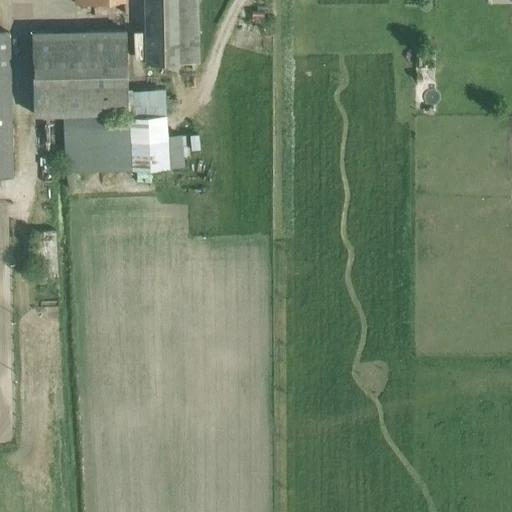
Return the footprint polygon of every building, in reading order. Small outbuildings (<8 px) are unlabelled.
[(198,0),(144,0),(145,63),(199,62),(198,0)] [(263,12),(252,12),(252,23),(263,23),(263,12)] [(125,30),(33,32),(33,52),(34,114),(125,112),(126,116),(96,118),(63,119),(67,173),(99,171),(169,165),(165,89),(132,90),(132,89),(126,90),(125,50),(125,30)] [(0,32),(0,177),(13,177),(9,52),(9,32),(0,32)] [(44,274),(60,274),(60,229),(44,230),(44,274)]
